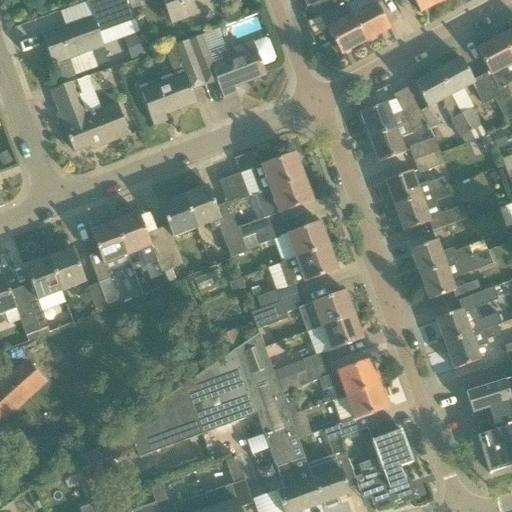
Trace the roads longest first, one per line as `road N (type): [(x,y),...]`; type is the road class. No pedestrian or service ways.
road 1 (residential): [(465,511),(318,109)]
road 2 (residential): [(54,209),(318,109)]
road 3 (residential): [(318,109),(511,5)]
road 4 (residential): [(54,209),(0,63)]
